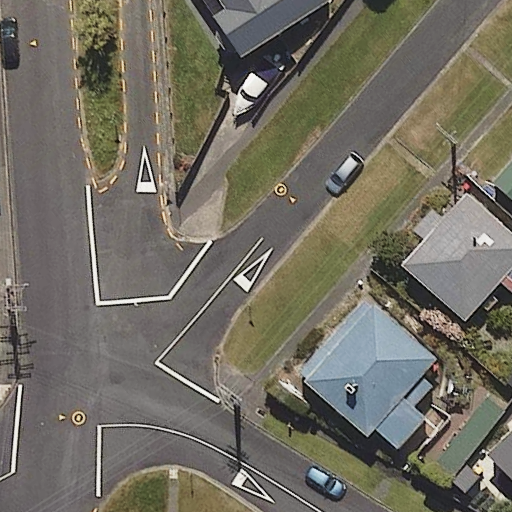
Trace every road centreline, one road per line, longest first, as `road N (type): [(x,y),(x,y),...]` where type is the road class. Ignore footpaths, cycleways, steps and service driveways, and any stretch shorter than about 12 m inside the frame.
road 1 (residential): [(466,0),(160,358),(78,419)]
road 2 (residential): [(132,0),(142,152),(132,300),(78,419)]
road 3 (residential): [(78,419),(44,0)]
road 4 (residential): [(78,419),(200,441),(322,511)]
